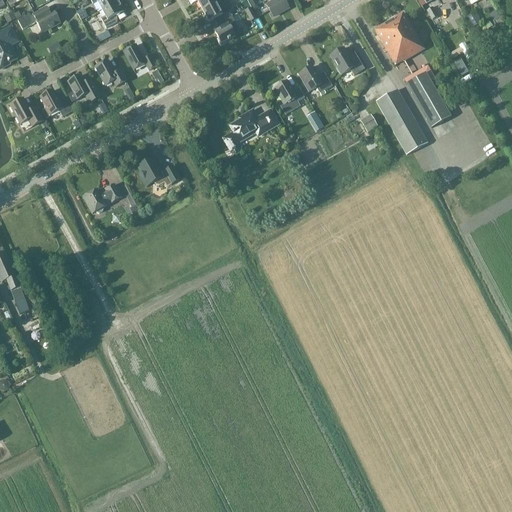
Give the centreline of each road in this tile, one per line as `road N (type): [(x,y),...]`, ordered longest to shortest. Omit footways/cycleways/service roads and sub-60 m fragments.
road 1 (tertiary): [(0,200),(193,92)]
road 2 (tertiary): [(193,92),(350,0)]
